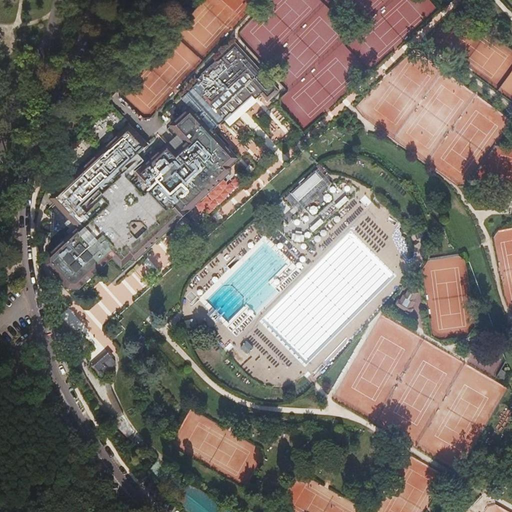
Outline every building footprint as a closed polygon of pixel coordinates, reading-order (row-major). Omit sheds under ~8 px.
[(67,286),(77,286),(110,255),(120,265),(130,257),(133,260),(230,170),(227,166),(236,158),(211,132),(252,95),(256,99),(262,93),(269,100),(279,90),(235,43),(234,44),(229,41),(223,47),(226,50),(200,73),(201,75),(196,80),(199,83),(182,98),(190,108),(172,126),(179,135),(187,143),(176,153),(168,144),(129,180),(120,170),(134,159),(137,162),(150,149),(128,126),(52,197),(70,217),(85,203),(97,192),(105,202),(94,213),(79,226),(48,255),(47,263),(67,286)] [(176,153),(187,143),(179,135),(168,144),(176,153)] [(301,200),(325,178),(318,170),(294,193),(301,200)] [(230,172),(184,214),(195,226),(241,184),(230,172)] [(79,226),(94,213),(85,203),(70,217),(79,226)] [(300,236),(320,220),(310,206),(289,221),(300,236)] [(143,275),(153,265),(146,258),(136,267),(143,275)] [(415,300),(419,292),(410,288),(406,295),(403,296),(400,301),(398,300),(395,306),(411,315),(415,309),(412,308),(415,302),(415,300)] [(239,348),(247,354),(253,347),(245,340),(239,348)] [(107,351),(90,366),(97,377),(103,379),(106,378),(115,369),(116,362),(112,358),(113,356),(107,351)] [(282,372),(292,372),(292,364),(282,364),(282,372)]
